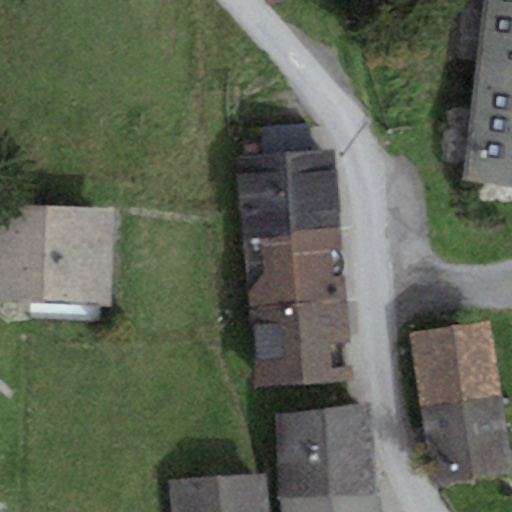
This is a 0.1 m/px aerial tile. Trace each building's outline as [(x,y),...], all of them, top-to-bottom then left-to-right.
[(511,0),(484,0),(464,179),(511,184),(511,0)] [(292,230),(340,227),(335,150),(238,157),(244,238),(292,235),(292,230)] [(114,208),(0,204),(0,299),(111,303),(114,208)] [(244,238),(249,307),(347,298),(340,227),(292,230),(292,235),(244,238)] [(249,307),(256,386),(354,378),(347,298),(249,307)] [(511,456),(491,319),(409,331),(433,483),(511,470),(511,456)] [(272,412),(281,498),(378,485),(367,403),(272,412)] [(269,511),(267,473),(171,479),(173,511),(269,511)] [(282,511),(381,511),(378,485),(281,498),(282,511)]
